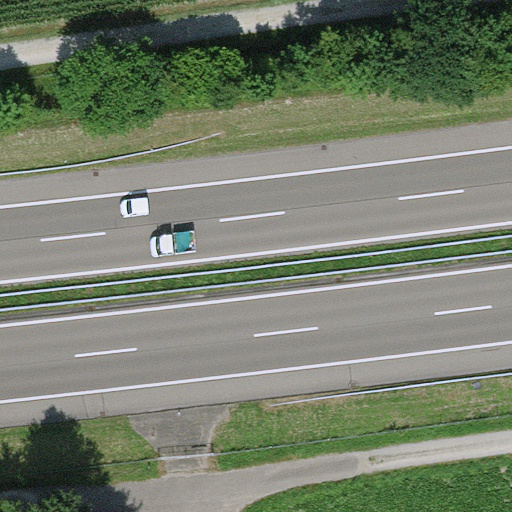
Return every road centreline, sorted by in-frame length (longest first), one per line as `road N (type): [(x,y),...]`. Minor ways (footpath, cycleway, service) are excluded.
road 1 (track): [(0,504),(511,443)]
road 2 (motorway): [(0,364),(511,304)]
road 3 (motorway): [(511,185),(0,244)]
road 4 (track): [(426,0),(0,57)]
